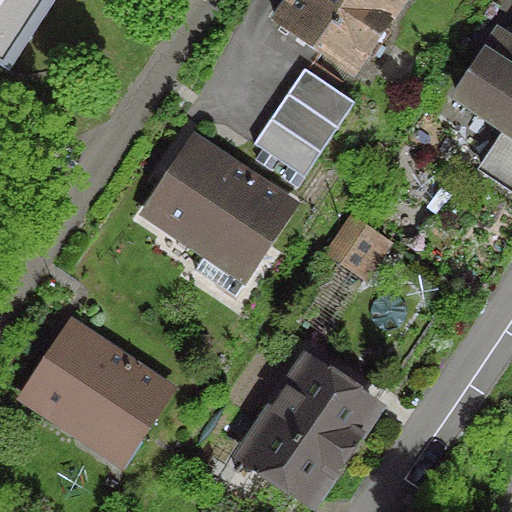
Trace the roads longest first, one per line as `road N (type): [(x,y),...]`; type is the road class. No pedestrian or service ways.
road 1 (residential): [(0,321),(217,0)]
road 2 (residential): [(511,296),(367,511)]
